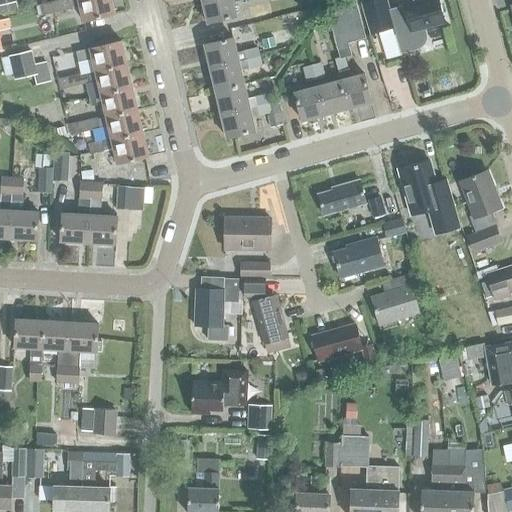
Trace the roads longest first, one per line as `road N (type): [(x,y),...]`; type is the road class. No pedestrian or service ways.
road 1 (residential): [(192,186),(505,99)]
road 2 (residential): [(0,278),(158,282),(192,186)]
road 3 (residential): [(192,186),(147,0)]
